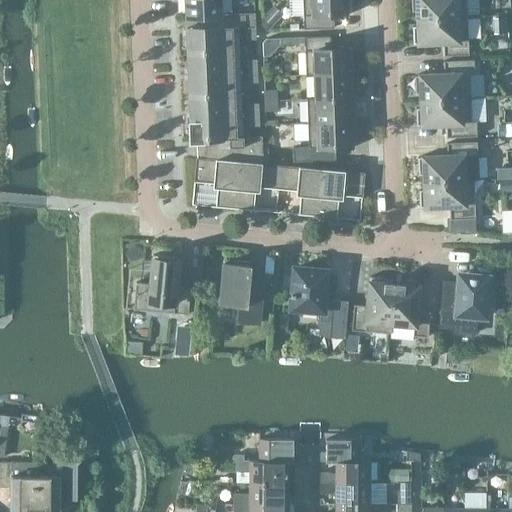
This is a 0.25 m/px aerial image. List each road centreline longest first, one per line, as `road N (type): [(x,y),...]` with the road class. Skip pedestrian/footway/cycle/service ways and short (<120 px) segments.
road 1 (residential): [(394,250),(155,230),(147,212),(139,0)]
road 2 (residential): [(384,0),(394,250)]
